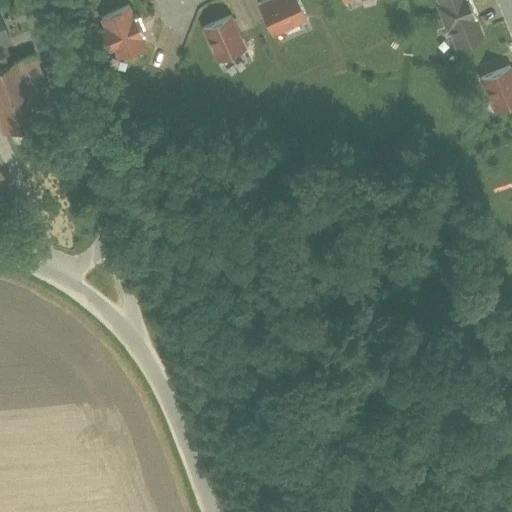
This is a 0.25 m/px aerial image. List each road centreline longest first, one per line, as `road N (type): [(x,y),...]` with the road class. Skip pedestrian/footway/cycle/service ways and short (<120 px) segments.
road 1 (track): [(103,234),(72,119),(24,0)]
road 2 (residential): [(157,364),(103,234),(83,257),(51,261)]
road 3 (residential): [(212,511),(157,364)]
road 4 (residential): [(51,261),(157,364)]
